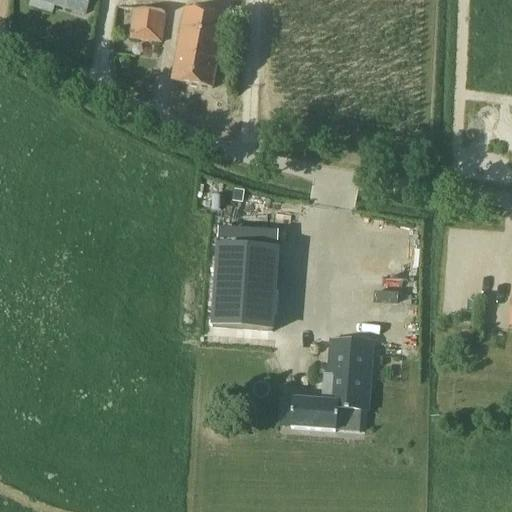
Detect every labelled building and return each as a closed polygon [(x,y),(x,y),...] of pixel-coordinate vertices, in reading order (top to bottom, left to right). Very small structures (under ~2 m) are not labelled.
[(32,0),(85,16),(89,0),(32,0)] [(184,11),(172,81),(213,88),(226,18),(209,15),(184,11)] [(133,12),(129,39),(162,45),(166,17),(133,12)] [(243,192),(233,190),(232,202),(242,204),(243,192)] [(219,241),(214,324),(273,329),(278,244),(219,241)] [(189,295),(208,299),(213,278),(193,274),(189,295)] [(329,342),(324,404),(293,401),(290,429),(336,433),(338,412),(369,414),(373,345),(329,342)]
